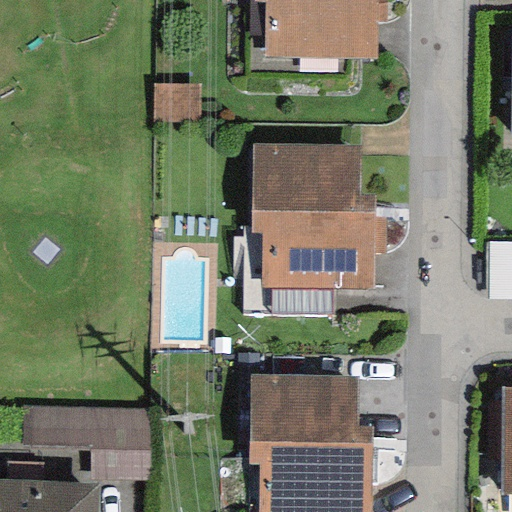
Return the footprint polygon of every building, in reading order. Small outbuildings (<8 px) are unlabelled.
[(265,1),(264,57),(374,60),(375,23),(375,0),(255,0),(256,1),(265,1)] [(375,0),(375,23),(385,23),(385,0),(375,0)] [(261,233),(260,289),(371,291),(373,254),(373,219),(373,195),(359,194),(360,147),(254,145),(252,233),(261,233)] [(384,219),(373,219),(373,254),(384,254),(384,219)] [(511,301),(511,243),(487,243),(487,301),(511,301)] [(258,465),(257,511),(372,511),(374,426),(356,426),(357,378),(250,377),(249,464),(258,465)] [(500,495),(511,495),(511,387),(501,387),(500,495)] [(149,408),(22,406),(21,446),(91,447),(91,479),(148,479),(149,408)] [(97,511),(99,485),(0,479),(0,511),(97,511)]
